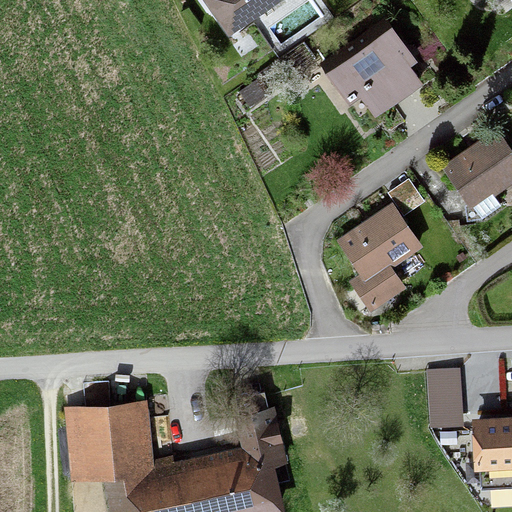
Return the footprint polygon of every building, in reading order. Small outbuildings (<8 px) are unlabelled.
[(221,0),(210,8),(226,31),(271,0),(221,0)] [(406,47),(385,19),(328,62),(345,85),(356,76),(380,107),(415,81),(396,55),(406,47)] [(259,75),(238,90),(247,103),(269,88),(259,75)] [(478,192),(511,168),(511,128),(502,114),(449,151),(478,192)] [(436,256),(464,237),(439,198),(417,212),(400,186),(341,224),(362,257),(352,264),(377,302),(414,278),(407,268),(433,251),(436,256)] [(480,456),(486,456),(487,480),(511,479),(511,396),(478,397),(480,456)] [(109,471),(111,484),(155,476),(149,404),(68,410),(74,478),(109,471)] [(241,416),(249,457),(267,453),(269,462),(284,459),(274,409),(241,416)] [(249,457),(155,476),(111,484),(116,511),(257,511),(278,508),(269,462),(267,453),(249,457)]
